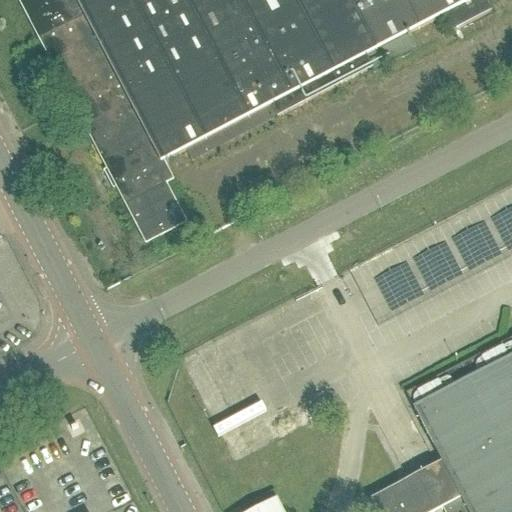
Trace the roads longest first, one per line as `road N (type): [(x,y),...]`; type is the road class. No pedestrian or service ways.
road 1 (unclassified): [(92,344),(511,130)]
road 2 (unknown): [(511,15),(223,160),(211,215),(228,277)]
road 3 (tertiary): [(92,344),(0,165)]
road 4 (tertiary): [(179,511),(92,344)]
